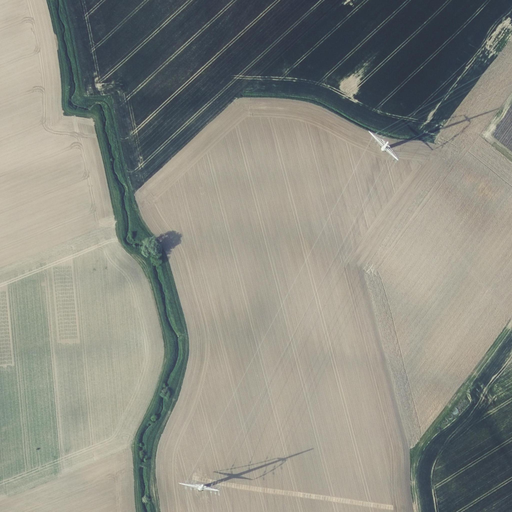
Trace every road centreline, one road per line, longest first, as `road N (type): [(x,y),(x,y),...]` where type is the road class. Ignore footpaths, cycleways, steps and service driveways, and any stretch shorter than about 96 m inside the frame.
road 1 (track): [(139,511),(135,446),(164,373),(165,334),(154,289),(122,239),(98,121),(68,109),(50,0)]
road 2 (track): [(155,511),(153,451),(181,377),(185,336),(161,249),(129,189),(111,111),(81,96),(63,0)]
road 3 (track): [(511,322),(422,442),(413,470),(417,511)]
